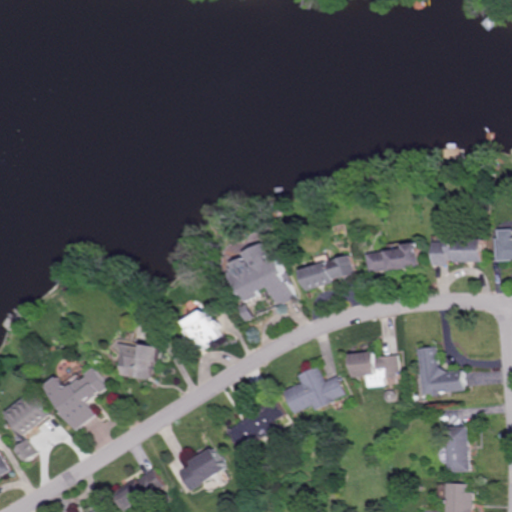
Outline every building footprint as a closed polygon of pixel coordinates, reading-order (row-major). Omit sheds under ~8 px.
[(464,241),(489,241),(489,263),(475,264),(471,264),(460,264),(460,262),(453,262),(453,267),(451,267),(439,267),(438,267),(438,249),(438,244),(452,244),(452,235),(457,235),(464,235),(464,241)] [(511,262),(502,262),(501,240),(502,240),(505,240),(511,239),(511,262)] [(272,247),(276,245),(277,245),(286,263),(283,264),(289,275),(285,277),(289,285),(292,283),(299,298),(287,305),(284,306),(283,306),(275,290),(270,292),(266,294),(268,297),(252,304),(249,298),(249,297),(247,298),(239,282),(235,274),(237,273),(236,271),(240,269),(238,265),(250,259),(253,263),(254,263),(250,254),(270,244),(272,247)] [(393,273),(393,272),(387,273),(376,274),(374,274),(372,261),(371,256),(377,255),(379,255),(381,254),(408,250),(408,247),(422,245),(426,269),(410,271),(407,271),(393,273)] [(347,279),(344,280),(343,279),(337,281),(338,284),(327,287),(323,289),(310,293),(304,273),(322,267),(334,263),(353,257),(359,276),(357,276),(347,279)] [(208,313),(209,313),(212,316),(211,317),(213,320),(215,319),(219,325),(222,323),(226,329),(225,330),(223,331),(228,339),(208,352),(205,354),(204,353),(196,358),(185,340),(192,336),(189,331),(192,329),(188,323),(187,322),(206,310),(207,311),(208,313)] [(146,348),(146,346),(164,348),(166,349),(164,365),(158,364),(156,379),(156,382),(143,381),(143,378),(135,377),(135,378),(123,377),(124,371),(125,358),(124,358),(125,345),(146,348)] [(452,374),(467,373),(468,373),(469,387),(470,392),(453,394),(450,394),(445,395),(445,398),(436,399),(436,396),(429,397),(427,397),(425,374),(423,351),(442,349),(444,367),(450,373),(452,374)] [(370,356),(380,354),(381,361),(385,360),(385,359),(387,359),(400,357),(402,357),(404,374),(403,374),(400,375),(401,379),(389,381),(390,386),(390,387),(373,390),(371,378),(358,380),(357,373),(355,357),(366,356),(365,354),(366,354),(369,354),(370,356)] [(328,383),(331,382),(340,378),(341,377),(350,395),(337,402),(337,403),(319,412),(316,406),(298,415),(287,393),(305,385),(302,378),(305,376),(308,375),(320,369),(321,368),(328,383)] [(99,403),(99,402),(93,406),(95,408),(102,417),(101,418),(83,431),(80,433),(68,417),(70,415),(49,388),(61,379),(72,393),(76,390),(86,383),(87,383),(92,379),(93,378),(92,377),(101,371),(116,391),(105,399),(100,403),(99,403)] [(30,436),(30,437),(31,437),(33,438),(41,451),(42,451),(27,462),(17,448),(19,446),(26,441),(23,437),(19,431),(18,429),(14,424),(13,422),(11,423),(8,419),(8,418),(10,417),(8,415),(35,395),(53,419),(52,419),(30,436)] [(288,415),(288,416),(276,423),(280,429),(263,439),(244,451),(239,442),(237,443),(235,439),(237,438),(236,436),(235,437),(233,434),(229,434),(230,428),(234,429),(245,423),(246,422),(253,418),(251,415),(250,414),(265,404),(266,406),(268,409),(268,408),(279,402),(280,401),(288,415)] [(452,471),(452,461),(451,446),(450,430),(451,430),(472,429),(473,429),(474,445),(474,452),(475,469),(452,471)] [(223,482),(223,481),(219,475),(210,480),(209,479),(208,479),(209,481),(196,489),(195,489),(184,470),(195,463),(197,462),(196,460),(196,459),(208,452),(220,444),(233,465),(231,466),(236,474),(223,482)] [(0,476),(0,447),(3,446),(15,468),(14,468),(0,476)] [(169,484),(160,491),(156,493),(155,491),(151,494),(129,509),(117,492),(126,486),(129,484),(139,478),(141,477),(142,479),(143,478),(147,475),(148,475),(157,469),(159,468),(169,484)] [(477,511),(450,511),(451,481),(472,482),(472,489),(478,489),(477,502),(477,511)]
